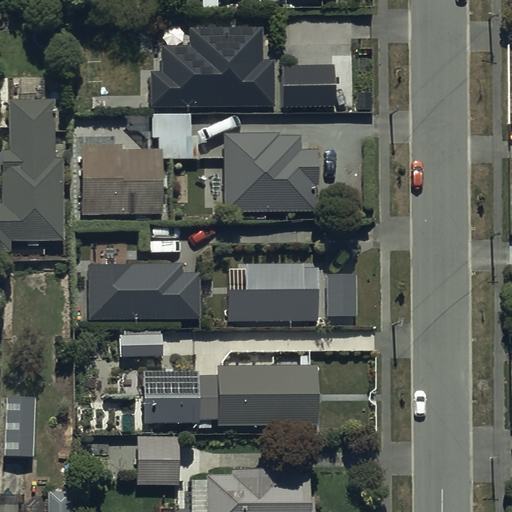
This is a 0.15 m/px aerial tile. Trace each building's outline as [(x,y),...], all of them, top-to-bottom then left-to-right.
[(261,35),(187,35),(187,52),(160,52),(160,80),(149,80),(149,115),(273,114),(273,66),(261,66),(261,35)] [(332,72),(280,72),(280,115),(332,115),(332,72)] [(53,105),(6,106),(8,155),(0,156),(2,209),(0,208),(0,258),(10,258),(10,247),(62,245),(61,164),(55,164),(53,105)] [(300,138),(223,137),(222,217),(311,218),(311,192),(315,192),(315,156),(300,156),(300,138)] [(119,154),(79,154),(79,220),(160,220),(160,156),(119,156),(119,154)] [(126,257),(84,257),(85,326),(196,325),(196,280),(180,281),(180,271),(127,272),(126,257)] [(314,275),(241,274),(241,300),(226,300),(226,329),(314,329),(314,275)] [(354,283),(323,284),(325,323),(356,322),(354,283)] [(158,341),(119,341),(119,364),(158,363),(158,341)] [(313,371),(215,372),(215,382),(195,382),(195,379),(140,379),(140,430),(196,430),(196,427),(214,426),(214,433),(313,432),(313,371)] [(35,397),(7,396),(5,456),(34,457),(35,397)] [(176,443),(134,443),(134,491),(176,491),(176,443)] [(23,469),(0,469),(0,501),(23,502),(23,469)] [(274,477),(228,478),(228,484),(203,484),(202,511),(305,511),(305,485),(274,485),(274,477)] [(69,511),(70,498),(46,498),(45,511),(69,511)]
